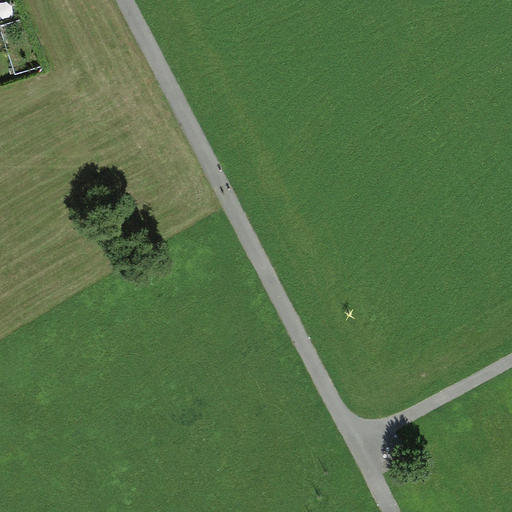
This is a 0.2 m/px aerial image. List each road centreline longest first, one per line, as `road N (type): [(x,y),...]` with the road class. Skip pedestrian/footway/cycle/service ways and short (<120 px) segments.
road 1 (track): [(390,511),(124,0)]
road 2 (track): [(355,445),(511,359)]
